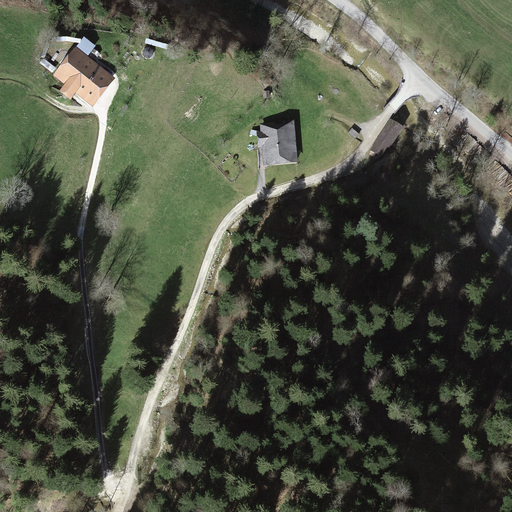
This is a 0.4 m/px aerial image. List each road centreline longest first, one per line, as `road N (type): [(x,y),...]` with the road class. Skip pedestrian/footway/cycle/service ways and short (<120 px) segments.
road 1 (track): [(124,497),(102,452),(81,251),(103,120)]
road 2 (unclassified): [(334,0),(511,153)]
